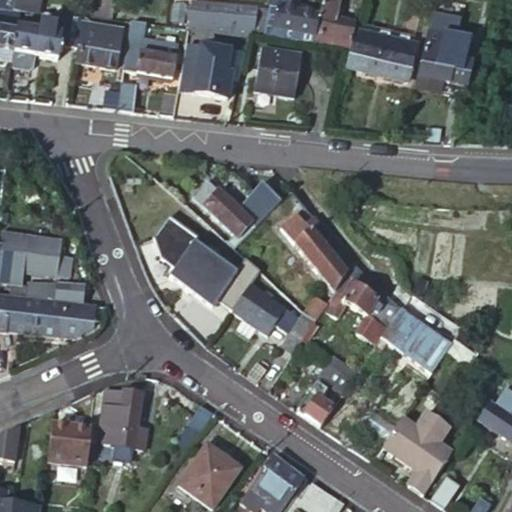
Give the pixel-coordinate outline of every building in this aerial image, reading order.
[(42,4),(42,0),(15,0),(16,3),(0,1),(0,11),(11,13),(40,16),(42,4)] [(97,0),(96,10),(92,10),(89,22),(112,24),(114,0),(97,0)] [(263,42),(313,48),(319,17),(298,13),(300,0),(271,0),(269,14),(263,42)] [(339,0),(323,0),(319,17),(313,48),(348,52),(355,25),(336,21),(339,0)] [(65,7),(42,4),(40,16),(63,19),(65,7)] [(250,41),(263,42),(269,14),(189,6),(186,33),(244,40),(250,41)] [(11,19),(0,17),(0,53),(14,56),(19,21),(11,19)] [(81,21),(63,19),(61,38),(55,37),(56,27),(41,25),(39,35),(28,33),(29,22),(19,21),(14,56),(36,59),(58,63),(59,50),(76,53),(81,21)] [(143,43),(145,28),(129,26),(123,74),(170,82),(175,48),(143,43)] [(109,50),(111,36),(82,32),(78,66),(115,72),(118,52),(109,50)] [(350,53),(346,70),(403,85),(412,50),(408,49),(410,43),(367,32),(366,37),(355,35),(350,53)] [(427,34),(417,79),(414,90),(441,97),(444,85),(458,89),(468,45),(427,34)] [(246,57),(250,41),(244,40),(241,56),(246,57)] [(294,101),(301,59),(261,52),(254,94),(294,101)] [(0,53),(0,64),(13,66),(14,56),(0,53)] [(34,72),(36,59),(14,56),(13,66),(12,72),(30,75),(34,72)] [(197,63),(195,74),(191,95),(190,96),(226,102),(230,79),(227,79),(228,67),(197,63)] [(191,95),(195,74),(188,73),(184,94),(191,95)] [(117,115),(133,116),(135,89),(121,88),(117,115)] [(247,205),(256,195),(231,173),(222,181),(247,205)] [(203,213),(197,221),(230,249),(250,225),(206,186),(192,201),(203,213)] [(299,202),(292,194),(273,212),(280,220),(299,202)] [(335,295),(354,268),(336,247),(323,231),(305,211),(281,231),(335,295)] [(241,267),(182,214),(156,242),(217,296),(236,276),(234,274),(241,267)] [(230,249),(233,253),(255,229),(250,225),(230,249)] [(0,284),(10,286),(8,298),(20,300),(22,288),(23,276),(69,281),(71,261),(65,260),(65,253),(61,251),(61,244),(0,236),(0,284)] [(380,340),(399,312),(389,303),(383,297),(375,289),(365,280),(354,268),(335,295),(326,307),(323,313),(337,321),(345,309),(364,321),(356,335),(374,348),(380,340)] [(256,292),(264,280),(258,274),(249,286),(256,292)] [(256,292),(249,286),(230,313),(244,323),(239,331),(251,339),(257,331),(267,339),(275,327),(285,334),(295,320),(256,292)] [(54,303),(84,307),(85,289),(55,287),(55,292),(54,303)] [(22,288),(20,300),(54,303),(55,292),(22,288)] [(94,309),(0,299),(0,333),(5,335),(6,324),(38,327),(37,336),(57,339),(57,337),(73,339),(92,328),(94,309)] [(315,324),(323,313),(326,307),(317,300),(306,316),(315,324)] [(430,375),(440,361),(414,343),(423,329),(412,322),(399,312),(380,340),(430,375)] [(293,355),(315,324),(306,316),(303,314),(281,347),(293,355)] [(205,331),(213,336),(222,324),(214,319),(205,331)] [(440,361),(451,345),(423,329),(414,343),(440,361)] [(383,356),(373,349),(358,371),(369,378),(383,356)] [(351,382),(355,375),(334,361),(329,368),(351,382)] [(341,396),(351,382),(329,368),(328,368),(318,380),(341,396)] [(315,385),(295,413),(318,429),(332,409),(319,400),(325,392),(315,385)] [(478,424),(511,445),(511,396),(506,393),(495,408),(490,405),(478,424)] [(135,437),(139,396),(120,394),(119,398),(103,396),(98,445),(142,451),(144,438),(135,437)] [(214,416),(199,407),(183,430),(184,431),(173,447),(187,456),(214,416)] [(437,447),(448,432),(425,415),(414,431),(401,422),(382,450),(415,473),(406,487),(422,498),(450,456),(437,447)] [(90,430),(51,428),(46,466),(85,468),(90,430)] [(3,435),(0,436),(0,461),(14,464),(18,429),(3,435)] [(211,510),(238,470),(206,448),(178,488),(211,510)] [(266,511),(281,511),(303,481),(271,459),(239,504),(250,511),(257,511),(261,508),(266,511)] [(444,480),(429,503),(441,511),(442,511),(458,489),(444,480)] [(305,511),(339,511),(345,504),(313,483),(297,507),(305,511)] [(470,511),(486,511),(490,508),(478,500),(470,511)] [(0,511),(37,511),(38,509),(5,504),(0,503),(0,511)]
